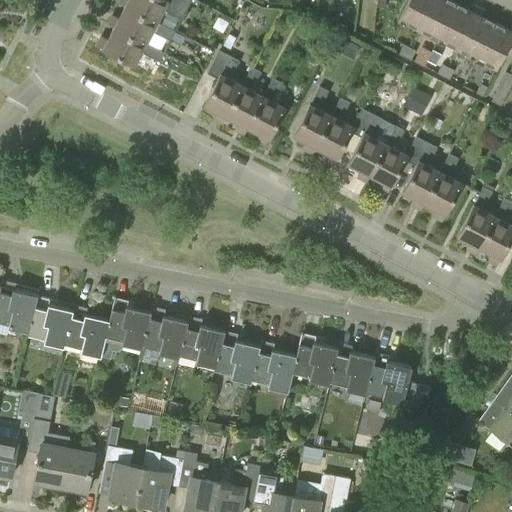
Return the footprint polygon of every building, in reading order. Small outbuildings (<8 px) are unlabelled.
[(119,0),(118,1),(125,5),(157,21),(163,9),(181,18),(189,0),(119,0)] [(419,28),(432,0),(408,0),(399,18),(419,28)] [(437,38),(455,2),(450,0),(432,0),(419,28),(437,38)] [(458,49),(476,13),(455,2),(437,38),(458,49)] [(109,18),(107,23),(114,26),(146,43),(152,30),(170,40),(171,39),(175,31),(157,21),(125,5),(118,17),(114,15),(112,19),(109,18)] [(479,59),(497,24),(476,13),(458,49),(479,59)] [(511,31),(497,24),(479,59),(496,68),(504,51),(508,54),(511,46),(511,31)] [(146,43),(114,26),(107,38),(103,36),(100,41),(98,40),(96,44),(134,65),(141,52),(159,61),(163,53),(164,52),(146,43)] [(183,35),(175,31),(171,39),(179,43),(183,35)] [(339,36),(333,48),(342,53),(348,41),(339,36)] [(404,44),(399,53),(405,56),(409,47),(404,44)] [(424,66),(431,51),(421,46),(413,61),(424,66)] [(409,47),(405,56),(411,59),(415,50),(409,47)] [(225,116),(241,84),(229,78),(239,60),(219,50),(207,73),(217,78),(204,105),(216,111),(214,116),(218,118),(217,120),(222,123),(225,116)] [(442,64),(438,73),(443,75),(448,66),(442,64)] [(247,127),(263,95),(251,89),(260,71),(250,66),(241,84),(225,116),(237,122),(235,127),(240,129),(239,131),(243,134),(247,127)] [(448,66),(443,75),(448,78),(453,69),(448,66)] [(511,74),(506,71),(503,77),(511,81),(511,80),(511,74)] [(263,95),(247,127),(259,134),(257,138),(261,140),(260,142),(265,145),(285,107),(273,101),(282,81),(272,77),(263,95)] [(503,77),(500,83),(509,87),(511,81),(503,77)] [(482,95),(486,86),(481,83),(476,92),(482,95)] [(497,88),(506,93),(509,87),(500,83),(497,88)] [(311,153),(315,147),(331,114),(319,108),(328,91),(319,86),(310,103),(293,135),(305,142),(303,146),(308,149),(307,151),(311,153)] [(494,94),(503,99),(506,93),(497,88),(494,94)] [(500,104),(503,99),(494,94),(491,100),(500,104)] [(353,126),(352,125),(340,119),(349,101),(340,96),(331,114),(315,147),(327,153),(324,157),(329,160),(328,162),(333,164),(350,131),(353,126)] [(385,142),(373,136),(382,118),(361,107),(352,125),(353,126),(350,131),(361,137),(347,163),(360,170),(357,175),(362,177),(361,179),(366,181),(369,175),(385,142)] [(407,154),(406,153),(395,147),(404,129),(394,124),(385,142),(369,175),(381,181),(379,185),(383,188),(382,190),(387,192),(404,159),(407,154)] [(440,171),(428,165),(437,146),(415,135),(406,153),(407,154),(404,159),(415,165),(401,191),(414,198),(412,202),(417,205),(416,207),(420,209),(423,203),(440,171)] [(440,171),(423,203),(435,209),(433,214),(438,216),(437,218),(441,220),(461,182),(448,175),(458,158),(449,153),(440,171)] [(478,247),(494,214),(482,208),(491,191),(483,186),(457,236),(469,242),(467,247),(471,249),(470,251),(475,254),(478,247)] [(494,214),(478,247),(490,253),(488,258),(493,260),(492,262),(496,265),(511,234),(511,223),(504,219),(511,203),(511,201),(504,197),(495,215),(494,214)] [(27,331),(37,295),(13,289),(15,282),(1,279),(0,282),(0,284),(0,285),(0,286),(0,320),(9,322),(8,326),(27,331)] [(72,310),(72,309),(48,303),(50,298),(37,295),(27,331),(27,333),(44,338),(43,341),(63,346),(64,343),(72,310)] [(150,311),(126,305),(127,299),(114,296),(108,319),(109,319),(100,355),(101,355),(110,357),(112,349),(117,350),(121,347),(122,343),(142,348),(143,344),(142,344),(150,311)] [(109,319),(108,319),(86,313),(87,307),(73,304),(72,309),(72,310),(64,343),(81,347),(80,351),(100,356),(101,355),(100,355),(109,319)] [(187,321),(186,320),(164,315),(165,309),(151,305),(150,311),(142,344),(143,344),(159,349),(158,352),(178,357),(179,354),(178,353),(187,321)] [(214,366),(224,330),(201,325),(203,318),(188,314),(186,320),(187,321),(178,353),(179,354),(196,358),(195,361),(214,366)] [(259,345),(236,339),(238,334),(224,330),(214,366),(214,368),(231,373),(230,377),(251,382),(252,378),(251,378),(259,345)] [(338,347),(337,347),(314,341),(315,335),(301,332),(296,354),(292,371),(293,371),(309,375),(308,379),(328,384),(329,381),(338,347)] [(296,354),(273,349),(274,343),(260,339),(259,345),(251,378),(252,378),(268,382),(267,386),(288,391),(293,371),(292,371),(296,354)] [(374,357),(373,357),(352,351),(353,345),(339,341),(337,347),(338,347),(329,381),(346,385),(345,389),(365,394),(366,390),(374,357)] [(374,357),(366,390),(383,394),(382,398),(417,407),(420,394),(427,396),(430,386),(408,380),(412,366),(387,360),(388,354),(375,350),(373,357),(374,357)] [(511,445),(511,371),(477,420),(511,445)] [(67,388),(55,385),(52,394),(65,397),(67,388)] [(34,417),(38,393),(22,389),(17,414),(34,417)] [(38,393),(34,417),(50,420),(55,396),(38,393)] [(127,405),(129,397),(114,394),(112,403),(127,405)] [(381,402),(369,399),(366,411),(377,414),(381,402)] [(160,400),(155,404),(153,411),(162,413),(165,401),(160,400)] [(98,424),(102,404),(90,402),(87,422),(98,424)] [(102,404),(98,424),(110,427),(113,406),(102,404)] [(179,417),(181,408),(169,405),(167,413),(179,417)] [(0,433),(0,470),(10,472),(9,477),(10,477),(18,437),(0,433)] [(377,435),(375,446),(386,448),(389,438),(377,435)] [(68,447),(60,486),(61,482),(86,486),(85,491),(86,491),(96,441),(83,439),(81,449),(68,447)] [(399,460),(408,447),(400,441),(390,454),(399,460)] [(457,461),(461,445),(448,441),(443,457),(457,461)] [(60,486),(68,447),(41,442),(34,481),(35,481),(35,477),(60,482),(59,486),(60,486)] [(136,500),(142,467),(129,464),(132,449),(107,444),(102,471),(114,473),(109,495),(136,500)] [(142,467),(136,500),(162,505),(167,483),(178,485),(183,458),(160,454),(160,451),(146,449),(142,467)] [(200,511),(211,511),(217,481),(205,479),(208,463),(195,460),(197,452),(184,450),(183,458),(178,485),(189,487),(185,509),(200,511)] [(282,476),(277,475),(278,465),(260,462),(259,465),(253,499),(264,501),(262,511),(290,511),(293,495),(279,493),(282,476)] [(253,499),(259,465),(247,463),(246,470),(232,467),(229,483),(217,481),(211,511),(238,511),(242,497),(253,499)] [(459,470),(455,486),(469,490),(474,474),(459,470)] [(293,495),(290,511),(316,511),(317,510),(326,511),(328,511),(332,496),(346,499),(350,478),(323,473),(321,484),(309,482),(306,498),(293,495)] [(465,511),(469,502),(455,498),(450,511),(465,511)]
